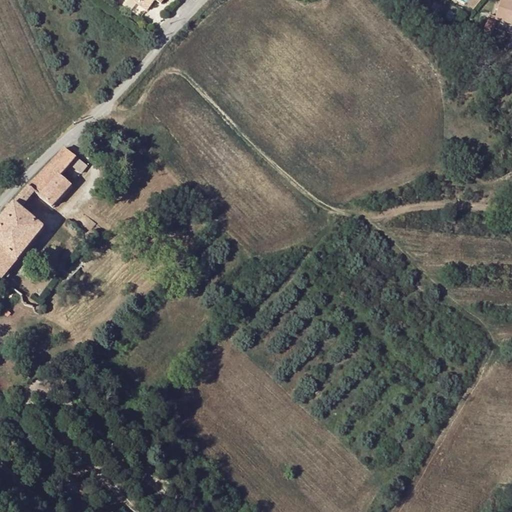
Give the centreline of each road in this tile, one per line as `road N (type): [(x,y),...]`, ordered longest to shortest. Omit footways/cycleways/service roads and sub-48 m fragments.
road 1 (track): [(99,110),(128,108),(172,70),(327,208),(378,214),(511,207)]
road 2 (track): [(363,214),(493,340),(398,511)]
road 3 (residential): [(206,0),(0,203)]
